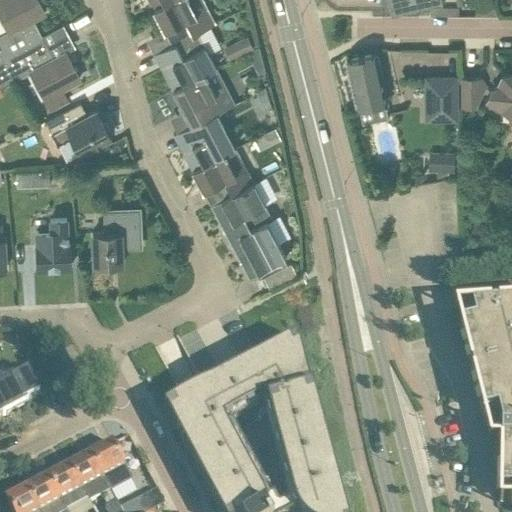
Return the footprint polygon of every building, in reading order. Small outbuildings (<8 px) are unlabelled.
[(0,34),(0,58),(13,52),(12,51),(28,43),(28,42),(42,35),(33,18),(45,12),(38,0),(0,0),(0,11),(9,29),(0,34)] [(149,0),(154,8),(170,0),(149,0)] [(203,0),(170,0),(154,8),(172,44),(197,31),(215,21),(203,0)] [(392,0),(395,9),(428,1),(429,5),(443,2),(442,0),(392,0)] [(155,53),(173,89),(216,66),(197,31),(172,44),(155,53)] [(13,52),(0,58),(0,80),(3,86),(31,71),(46,97),(47,97),(53,108),(67,100),(61,88),(80,78),(66,52),(54,58),(42,35),(28,42),(28,43),(12,51),(13,52)] [(229,45),(235,56),(254,46),(248,35),(229,45)] [(262,54),(260,45),(247,51),(251,59),(262,54)] [(347,58),(357,106),(387,100),(376,52),(347,58)] [(192,124),(217,111),(234,101),(216,66),(173,89),(192,124)] [(511,73),(503,73),(503,77),(498,85),(493,87),(487,97),(511,111),(511,120),(511,119),(511,73)] [(427,78),(427,118),(455,117),(455,77),(427,78)] [(480,77),(464,77),(464,106),(476,106),(487,86),(480,77)] [(253,105),(258,115),(273,108),(265,86),(257,91),(261,101),(253,105)] [(52,132),(51,133),(58,144),(73,136),(80,153),(111,136),(96,109),(87,113),(80,101),(46,120),(52,132)] [(193,169),(235,146),(217,111),(174,133),(193,169)] [(225,197),(254,182),(235,146),(193,169),(204,191),(218,184),(225,197)] [(455,151),(430,151),(429,171),(454,171),(455,151)] [(68,165),(7,169),(8,188),(58,184),(69,183),(68,165)] [(99,173),(95,168),(73,170),(72,175),(76,180),(96,178),(99,173)] [(211,204),(230,239),(267,221),(273,218),(254,182),(225,197),(211,204)] [(106,230),(93,231),(94,265),(123,263),(122,246),(131,246),(130,242),(141,242),(140,208),(105,209),(106,230)] [(51,231),(37,231),(38,267),(70,266),(69,241),(67,241),(66,218),(50,219),(51,231)] [(267,221),(230,239),(250,278),(287,259),(267,221)] [(474,221),(472,234),(485,236),(487,223),(474,221)] [(298,275),(291,262),(264,276),(271,289),(298,275)] [(476,322),(461,326),(483,415),(498,411),(503,431),(501,431),(501,443),(511,443),(510,460),(501,460),(500,492),(511,493),(511,504),(511,304),(472,308),(476,322)] [(343,511),(297,339),(164,410),(219,511),(343,511)] [(48,357),(61,381),(75,374),(62,350),(48,357)] [(0,413),(2,417),(41,396),(26,369),(0,383),(0,413)] [(133,452),(127,442),(118,447),(123,457),(133,452)] [(133,481),(113,444),(90,456),(110,492),(111,492),(133,481)] [(89,503),(110,492),(90,456),(69,467),(87,500),(89,503)] [(87,500),(69,467),(48,478),(67,511),(87,500)] [(48,478),(27,489),(39,511),(65,511),(67,511),(48,478)] [(39,511),(27,489),(18,494),(17,491),(6,496),(8,500),(6,501),(11,511),(39,511)] [(148,511),(141,498),(120,509),(121,511),(148,511)] [(117,502),(105,508),(107,511),(121,511),(120,509),(117,502)]
